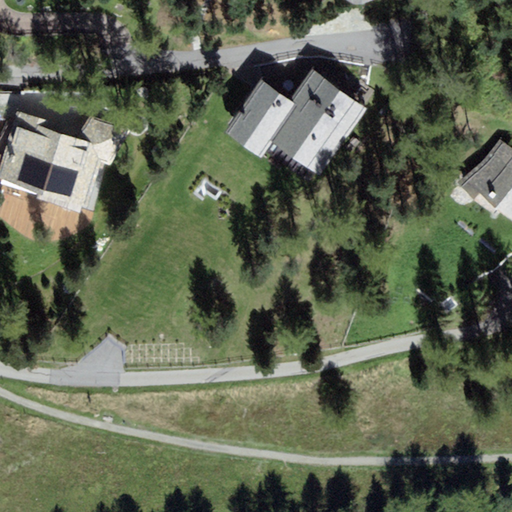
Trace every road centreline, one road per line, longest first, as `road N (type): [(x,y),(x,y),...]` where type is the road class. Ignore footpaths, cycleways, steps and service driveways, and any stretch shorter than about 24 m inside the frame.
road 1 (residential): [(511,309),(336,358),(219,378),(73,383),(0,369)]
road 2 (residential): [(385,43),(307,44),(104,72),(0,74)]
